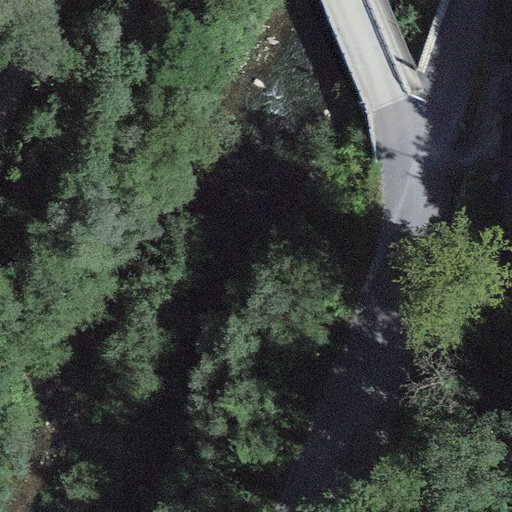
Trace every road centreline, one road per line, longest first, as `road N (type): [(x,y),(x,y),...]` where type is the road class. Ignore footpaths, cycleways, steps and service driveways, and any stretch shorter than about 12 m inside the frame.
road 1 (track): [(288,511),(382,298),(467,0)]
road 2 (track): [(420,178),(352,0)]
road 3 (track): [(0,136),(59,0)]
